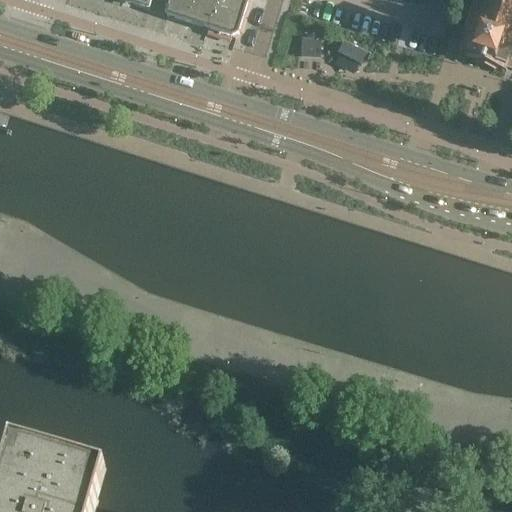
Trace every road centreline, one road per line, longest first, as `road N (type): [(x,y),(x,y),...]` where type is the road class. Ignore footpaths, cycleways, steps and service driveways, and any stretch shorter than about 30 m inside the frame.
road 1 (secondary): [(229,126),(407,195),(511,223)]
road 2 (secondary): [(511,187),(239,101)]
road 3 (secondary): [(239,101),(25,33)]
road 4 (secondary): [(17,58),(229,126)]
